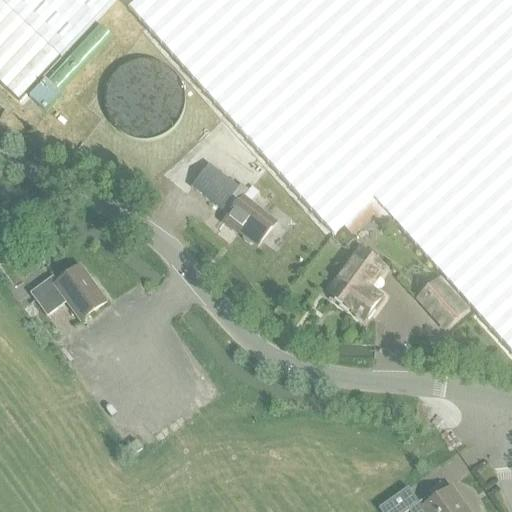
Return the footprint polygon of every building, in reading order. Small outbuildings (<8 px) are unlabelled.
[(0,0),(0,7),(59,64),(119,0),(0,0)] [(511,0),(142,0),(129,11),(332,239),(374,201),(511,355),(511,0)] [(0,85),(20,105),(59,64),(0,7),(0,85)] [(29,102),(44,116),(61,99),(45,84),(29,102)] [(191,192),(227,220),(222,227),(234,237),(236,233),(257,250),(276,227),(250,207),(259,196),(252,191),(249,194),(242,189),(240,192),(209,168),(191,192)] [(373,285),(384,270),(361,253),(350,268),(349,267),(326,297),(352,316),(352,315),(365,324),(375,311),(362,302),(374,286),(373,285)] [(81,270),(59,286),(54,279),(31,296),(48,319),(68,304),(82,323),(107,304),(81,270)] [(471,311),(441,278),(417,300),(446,333),(471,311)] [(138,440),(126,448),(133,459),(145,451),(138,440)] [(409,491),(380,511),(381,511),(412,511),(414,511),(420,507),(410,492),(409,491)] [(420,507),(414,511),(412,511),(466,511),(452,491),(431,505),(428,501),(420,507)]
